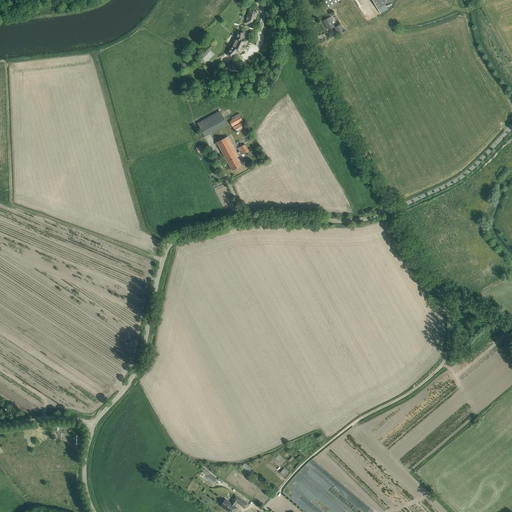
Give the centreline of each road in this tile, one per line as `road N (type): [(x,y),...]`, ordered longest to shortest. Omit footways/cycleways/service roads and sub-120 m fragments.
road 1 (unclassified): [(93,425),(137,370),(161,259),(173,238),(238,218),(343,221),(389,210)]
road 2 (track): [(0,64),(7,62),(13,207),(161,259)]
road 3 (track): [(437,297),(448,332),(443,362),(403,397),(336,436),(256,511)]
road 4 (unclassified): [(389,210),(287,0)]
road 5 (unclassified): [(511,127),(459,180),(389,210)]
